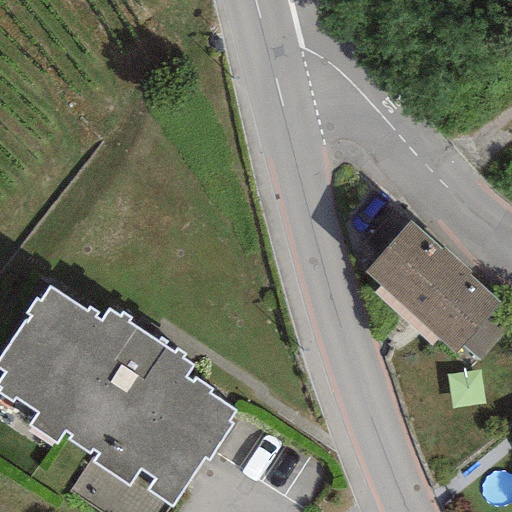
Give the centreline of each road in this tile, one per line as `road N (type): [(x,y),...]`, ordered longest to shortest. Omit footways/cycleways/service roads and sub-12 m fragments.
road 1 (tertiary): [(401,511),(268,54)]
road 2 (residential): [(268,54),(479,257),(511,268)]
